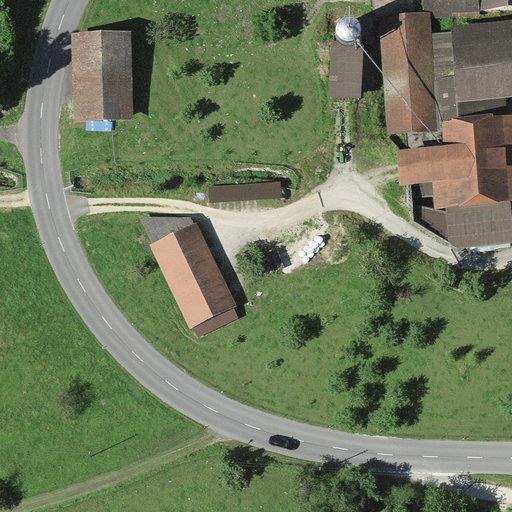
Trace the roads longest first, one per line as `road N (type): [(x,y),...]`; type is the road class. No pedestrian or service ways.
road 1 (tertiary): [(511,460),(368,456),(299,442),(188,401),(138,359),(99,317),(49,210),(40,94),(66,0)]
road 2 (track): [(49,210),(102,203),(241,219),(347,193),(424,248),(461,258),(511,256)]
road 3 (track): [(368,456),(433,481),(511,496)]
